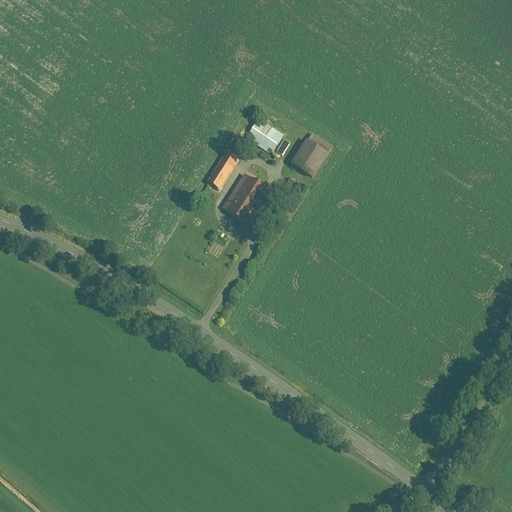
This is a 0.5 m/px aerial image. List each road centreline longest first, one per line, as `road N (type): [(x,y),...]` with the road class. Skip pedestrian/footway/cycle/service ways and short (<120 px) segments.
road 1 (secondary): [(0,220),(134,287),(424,490)]
road 2 (unclassified): [(511,356),(424,490)]
